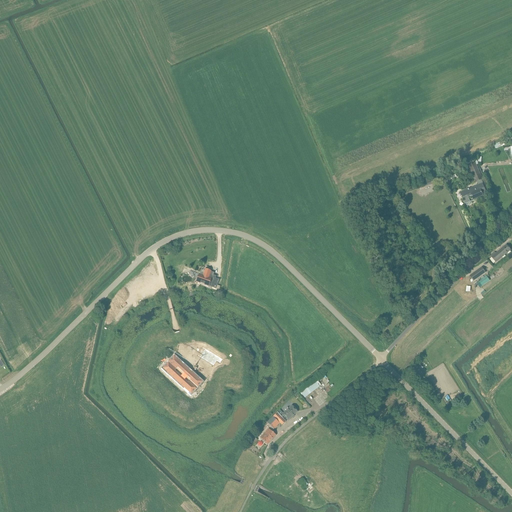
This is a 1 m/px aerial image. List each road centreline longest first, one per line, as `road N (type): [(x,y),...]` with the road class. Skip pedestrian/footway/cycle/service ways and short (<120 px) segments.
road 1 (unclassified): [(0,390),(137,256),(198,230),(268,251),(381,359)]
road 2 (unclassified): [(511,493),(381,359)]
road 3 (unclassified): [(252,488),(287,439),(381,359)]
road 4 (unclassified): [(381,359),(511,234)]
